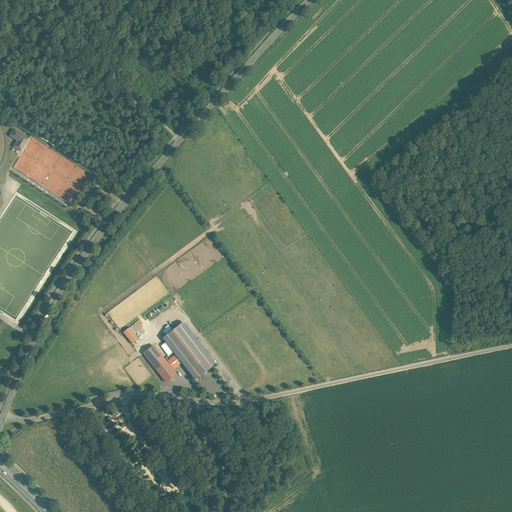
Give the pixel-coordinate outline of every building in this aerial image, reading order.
[(29,139),(14,129),(10,136),(18,141),(14,147),(21,152),(29,139)] [(192,309),(187,313),(195,323),(200,319),(192,309)] [(216,364),(184,322),(163,338),(175,354),(181,361),(195,380),(216,364)] [(139,338),(129,326),(123,332),(132,344),(139,338)] [(166,361),(154,345),(143,353),(166,382),(176,374),(172,368),(166,361)] [(175,354),(166,361),(172,368),(181,361),(175,354)] [(117,424),(127,418),(124,412),(126,411),(124,408),(115,413),(117,417),(114,418),(117,424)] [(143,425),(137,414),(135,416),(134,416),(130,418),(134,423),(136,422),(137,424),(139,427),(143,425)]
